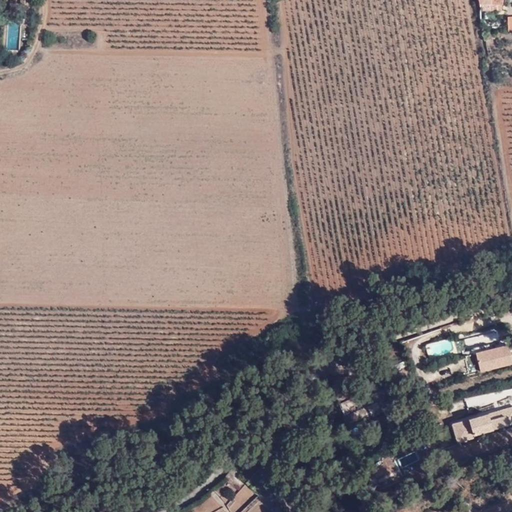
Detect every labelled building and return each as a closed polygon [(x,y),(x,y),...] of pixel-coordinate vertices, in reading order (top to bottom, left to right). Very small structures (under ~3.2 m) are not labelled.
[(476,0),(477,9),(495,14),(497,5),(502,6),(504,0),(476,0)] [(21,5),(10,5),(9,18),(19,19),(21,5)] [(478,371),(511,366),(511,364),(509,347),(475,351),(478,371)] [(371,406),(367,409),(372,418),(387,410),(382,401),(378,393),(367,399),(371,406)] [(456,442),(511,426),(511,407),(451,425),(456,442)] [(414,451),(396,459),(400,468),(418,460),(414,451)] [(248,482),(255,487),(260,478),(253,473),(248,482)] [(298,511),(282,486),(268,494),(279,511),(298,511)] [(213,492),(222,508),(214,511),(238,511),(251,505),(243,490),(226,499),(220,488),(213,492)]
